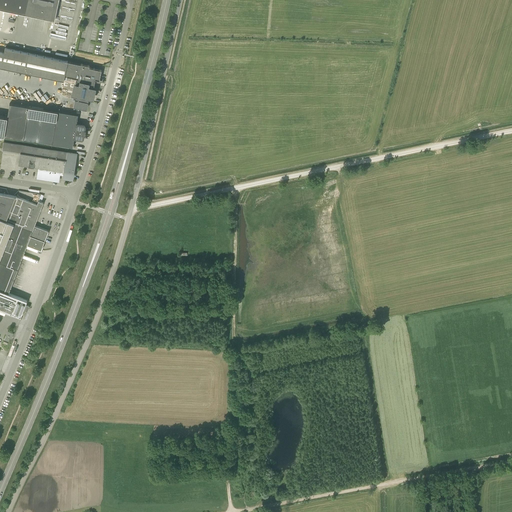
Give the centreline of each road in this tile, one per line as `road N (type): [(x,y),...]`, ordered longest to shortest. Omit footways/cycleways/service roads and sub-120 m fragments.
road 1 (unclassified): [(7,511),(89,332),(128,219),(181,0)]
road 2 (track): [(132,206),(511,130)]
road 3 (track): [(259,507),(511,461)]
road 4 (primary): [(0,491),(92,261)]
road 5 (unclassified): [(0,400),(76,194)]
road 6 (primary): [(125,158),(166,0)]
road 7 (unclassified): [(76,194),(119,53)]
